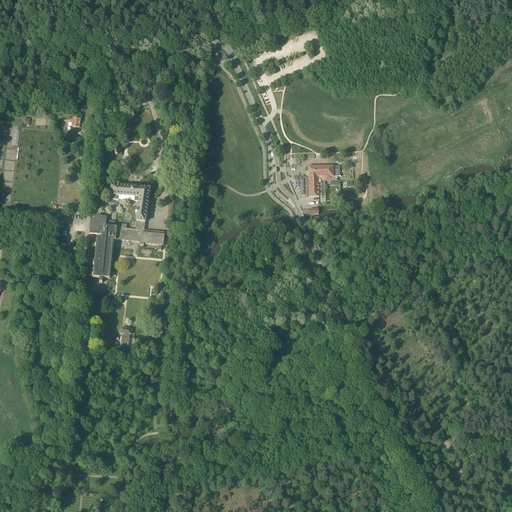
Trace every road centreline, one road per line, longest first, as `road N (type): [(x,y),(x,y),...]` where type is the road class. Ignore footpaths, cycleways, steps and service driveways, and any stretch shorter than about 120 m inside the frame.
road 1 (unclassified): [(57,511),(101,47)]
road 2 (tertiary): [(398,448),(299,216)]
road 3 (track): [(146,48),(161,141),(149,174),(123,182)]
road 4 (unknown): [(317,276),(312,294),(320,327),(351,404)]
road 5 (track): [(374,0),(244,37)]
road 6 (unclassified): [(101,47),(225,41)]
